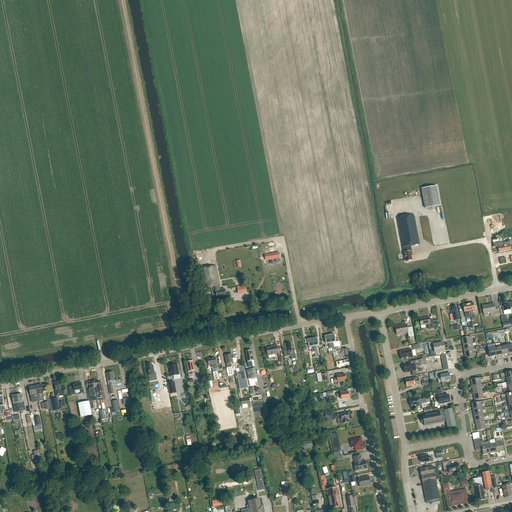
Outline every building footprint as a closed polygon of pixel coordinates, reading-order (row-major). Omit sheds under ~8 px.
[(425,208),(440,206),(436,186),(421,189),(425,208)] [(413,256),(411,246),(420,244),(414,215),(397,218),(403,253),(404,253),(405,262),(412,260),(411,256),(413,256)] [(505,251),(502,239),(502,235),(496,237),(496,240),(492,241),(494,248),(498,247),(499,253),(505,251)] [(502,239),(505,251),(511,250),(510,244),(511,243),(511,237),(503,239),(502,239)] [(279,253),(267,255),(268,260),(275,259),(276,262),(280,261),(279,253)] [(202,269),(199,269),(203,289),(212,287),(213,290),(212,291),(213,296),(216,295),(217,298),(226,296),(225,289),(220,290),(219,286),(220,286),(216,266),(206,268),(202,269)] [(236,286),(237,294),(246,292),(244,284),(236,286)] [(507,305),(505,297),(500,297),(501,307),(503,306),(503,311),(510,310),(509,305),(507,305)] [(495,310),(494,304),(482,306),(483,314),(490,313),(491,317),(500,315),(498,309),(495,310)] [(457,313),(456,306),(450,307),(452,314),(454,321),(459,320),(458,313),(457,313)] [(430,320),(429,317),(419,319),(421,326),(427,324),(428,326),(428,329),(434,328),(434,325),(433,320),(430,320)] [(407,328),(406,324),(395,327),(397,334),(408,332),(409,337),(414,336),(412,327),(407,328)] [(463,345),(472,344),(471,337),(462,338),(463,345)] [(291,347),(290,343),(285,344),(286,348),(286,351),(284,351),(285,357),(290,356),(291,360),(296,359),(295,355),(294,350),(292,350),(291,347)] [(431,357),(436,356),(435,352),(445,351),(443,343),(433,345),(434,349),(429,350),(431,357)] [(472,344),(463,345),(464,352),(473,350),(472,344)] [(502,355),(501,347),(497,348),(496,344),(494,344),(494,348),(496,356),(502,355)] [(268,355),(278,354),(277,346),(271,347),(267,348),(268,355)] [(413,357),(411,350),(400,352),(401,359),(409,357),(409,358),(413,357)] [(473,350),(464,352),(466,359),(475,357),(473,350)] [(246,352),(247,357),(246,357),(248,368),(252,367),(255,367),(254,361),(253,361),(252,356),(251,351),(246,352)] [(232,359),(231,355),(225,356),(226,364),(227,368),(231,367),(231,363),(233,363),(236,362),(237,361),(236,359),(235,358),(232,359)] [(216,362),(215,358),(208,359),(209,365),(211,365),(212,370),(217,370),(217,367),(216,362)] [(152,366),(151,364),(147,365),(148,370),(147,370),(148,375),(149,375),(150,382),(157,380),(156,373),(155,373),(153,365),(152,366)] [(415,370),(415,368),(414,364),(411,365),(411,364),(403,366),(404,369),(403,369),(404,372),(404,371),(404,372),(412,371),(412,375),(412,376),(413,376),(416,375),(415,370)] [(179,375),(177,365),(169,366),(171,376),(174,376),(175,379),(181,378),(180,374),(179,375)] [(248,379),(257,377),(255,368),(246,370),(248,379)] [(442,375),(441,371),(435,372),(436,379),(440,378),(441,382),(450,381),(449,373),(442,375)] [(507,379),(511,378),(511,371),(506,373),(506,377),(501,378),(501,381),(507,380),(507,379)] [(238,375),(241,390),(248,388),(244,372),(239,373),(238,375)] [(346,381),(345,374),(340,375),(339,374),(336,375),(337,378),(333,379),(334,383),(337,382),(337,383),(346,381)] [(418,380),(417,377),(407,380),(407,382),(406,382),(407,386),(414,385),(420,384),(419,380),(418,380)] [(481,385),(480,381),(483,380),(483,377),(470,380),(472,387),(481,385)] [(508,386),(511,384),(511,378),(507,379),(507,380),(507,383),(502,384),(502,387),(508,386)] [(104,392),(102,386),(102,383),(99,384),(98,380),(93,381),(95,388),(96,388),(97,393),(99,393),(100,400),(105,399),(104,392)] [(61,388),(60,381),(53,382),(56,397),(66,395),(65,387),(61,388)] [(96,395),(95,388),(93,381),(89,382),(90,389),(88,389),(90,396),(91,402),(97,401),(96,395)] [(82,388),(81,384),(81,382),(76,383),(77,385),(73,385),(73,386),(69,387),(70,396),(75,395),(75,391),(80,390),(81,394),(84,393),(83,388),(82,388)] [(170,394),(176,393),(174,382),(168,383),(170,394)] [(482,392),(481,387),(485,387),(484,384),(481,385),(472,387),(473,394),(482,392)] [(511,384),(508,386),(509,389),(503,390),(504,393),(511,391),(511,384)] [(35,386),(38,401),(44,400),(41,385),(35,386)] [(35,402),(38,401),(35,386),(29,387),(30,395),(31,400),(34,400),(35,402)] [(482,392),(473,394),(474,401),(483,399),(483,394),(486,394),(485,391),(482,392)] [(150,398),(151,398),(153,402),(158,401),(156,392),(149,394),(150,398)] [(508,400),(511,399),(511,392),(506,394),(507,397),(502,398),(502,401),(508,400)] [(441,397),(440,393),(433,394),(434,402),(439,401),(439,405),(450,403),(448,395),(441,397)] [(23,401),(21,395),(17,395),(20,411),(25,410),(24,401),(23,401)] [(59,411),(58,406),(57,398),(50,399),(53,412),(59,411)] [(419,400),(419,398),(410,400),(411,407),(417,406),(417,407),(421,406),(420,404),(429,403),(428,398),(419,400)] [(509,406),(511,405),(511,399),(508,400),(508,403),(503,404),(503,407),(509,406)] [(113,412),(120,411),(118,400),(111,401),(113,412)] [(482,409),(481,404),(484,404),(484,401),(471,403),(473,410),(482,409)] [(81,417),(92,415),(89,402),(78,404),(81,417)] [(483,416),(483,415),(482,411),(485,410),(485,408),(482,409),(473,410),(474,417),(483,416)] [(452,412),(452,409),(444,411),(439,412),(439,411),(422,415),(422,418),(421,418),(420,418),(421,424),(422,424),(423,423),(424,426),(441,423),(446,422),(448,428),(455,427),(453,415),(455,415),(454,412),(452,412)] [(327,421),(335,419),(338,419),(337,411),(326,413),(327,421)] [(342,424),(349,423),(349,419),(353,418),(352,412),(340,414),(342,424)] [(484,422),(484,418),(487,417),(486,415),(483,415),(483,416),(474,417),(475,424),(484,422)] [(484,422),(475,424),(477,431),(486,429),(485,425),(488,424),(488,422),(484,422)] [(363,449),(362,442),(361,438),(357,439),(350,440),(351,448),(355,447),(355,451),(363,449)] [(495,443),(497,452),(504,451),(502,442),(497,443),(497,439),(494,440),(495,443)] [(488,444),(484,445),(483,440),(480,441),(481,443),(481,446),(483,455),(490,453),(488,444)] [(495,443),(490,444),(490,441),(487,441),(488,444),(490,453),(497,452),(495,443)] [(333,452),(334,460),(342,459),(341,455),(339,455),(338,451),(333,452)] [(362,462),(361,455),(354,457),(355,463),(354,463),(356,472),(367,469),(365,461),(362,462)] [(450,465),(449,461),(442,463),(444,470),(448,469),(449,473),(460,471),(458,464),(450,465)] [(434,474),(433,467),(420,469),(426,502),(440,499),(436,480),(438,480),(436,473),(434,474)] [(259,491),(264,490),(260,469),(254,471),(259,491)] [(481,473),(482,478),(483,486),(484,489),(492,488),(489,472),(481,473)] [(360,487),(370,485),(369,477),(358,479),(360,487)] [(482,486),(483,486),(482,478),(479,478),(473,479),(474,487),(475,494),(476,494),(477,499),(476,499),(477,502),(484,500),(483,491),(482,486)] [(450,493),(448,483),(442,484),(444,495),(445,494),(448,507),(468,503),(466,490),(450,493)] [(338,509),(338,508),(342,507),(338,487),(326,490),(330,509),(334,508),(335,510),(338,509)] [(211,501),(212,507),(223,504),(221,499),(211,501)] [(260,506),(259,499),(248,501),(249,506),(247,506),(248,509),(242,510),(242,511),(262,511),(262,506),(260,506)]
